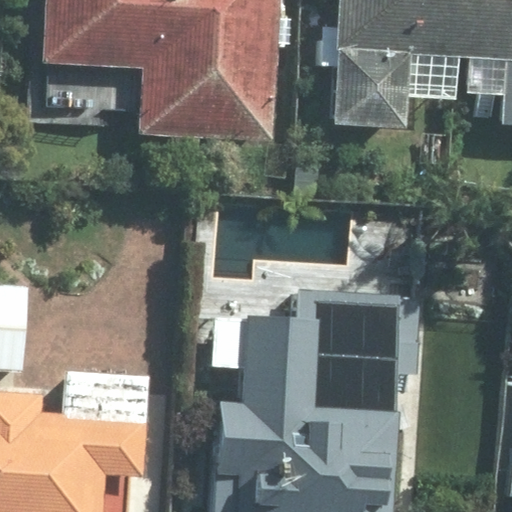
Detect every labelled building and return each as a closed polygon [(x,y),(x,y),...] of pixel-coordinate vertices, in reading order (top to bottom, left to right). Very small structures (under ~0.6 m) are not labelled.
[(37,0),(35,65),(130,68),(127,135),(264,140),(268,0),(37,0)] [(391,131),(395,55),(464,58),(461,128),(511,129),(511,0),(329,0),(323,128),(391,131)] [(23,285),(0,283),(0,373),(16,375),(23,285)] [(381,511),(399,303),(288,294),(286,321),(239,317),(232,402),(204,399),(194,511),(381,511)] [(123,511),(125,478),(131,478),(134,420),(45,416),(46,393),(0,391),(0,511),(123,511)]
